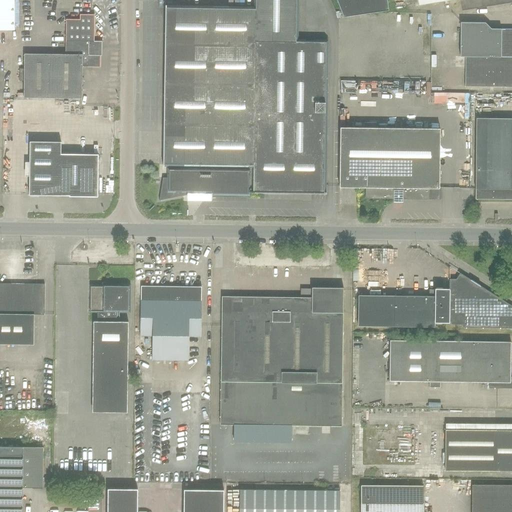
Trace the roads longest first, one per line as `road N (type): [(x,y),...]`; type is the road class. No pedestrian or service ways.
road 1 (unclassified): [(127,231),(511,236)]
road 2 (unknown): [(326,233),(333,63),(351,51),(411,53)]
road 3 (unknown): [(207,232),(201,478)]
road 4 (unknown): [(56,230),(60,465)]
road 5 (unclassified): [(127,231),(125,0)]
road 6 (unclassified): [(0,229),(127,231)]
